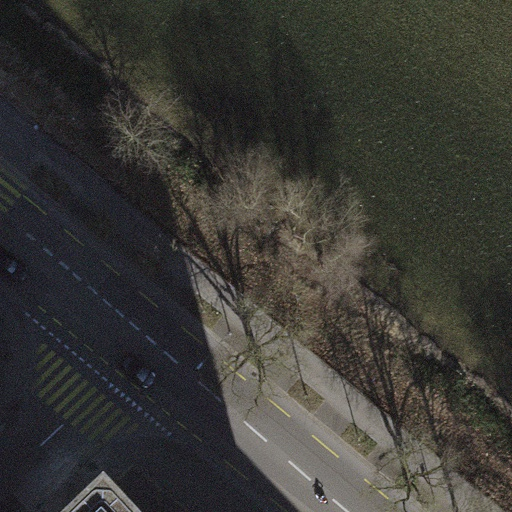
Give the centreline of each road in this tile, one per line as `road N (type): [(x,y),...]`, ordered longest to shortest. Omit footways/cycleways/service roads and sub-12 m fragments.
road 1 (tertiary): [(343,511),(141,341)]
road 2 (residential): [(141,341),(0,476)]
road 3 (tertiary): [(141,341),(0,227)]
